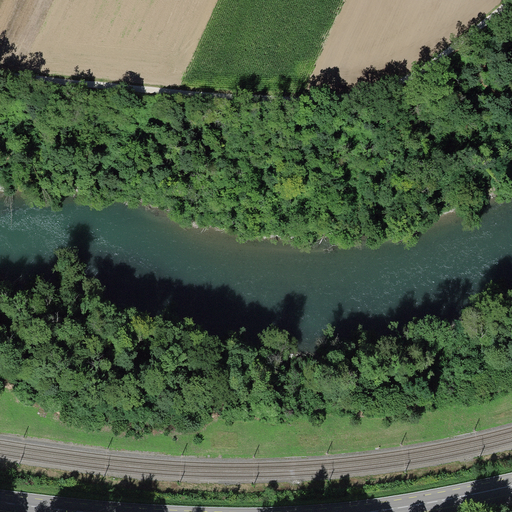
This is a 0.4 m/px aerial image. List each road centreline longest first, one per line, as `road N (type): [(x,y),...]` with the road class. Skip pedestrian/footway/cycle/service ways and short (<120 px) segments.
road 1 (track): [(492,16),(404,81),(351,97),(292,101),(0,76)]
road 2 (primary): [(364,511),(511,484)]
